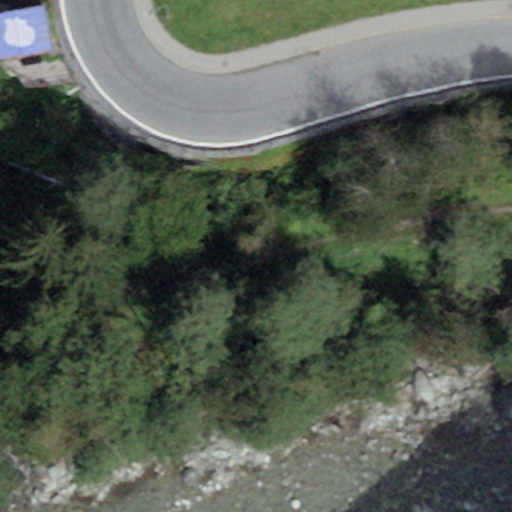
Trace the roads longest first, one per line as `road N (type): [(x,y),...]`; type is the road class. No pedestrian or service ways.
road 1 (track): [(0,301),(511,211)]
road 2 (secondary): [(511,50),(391,69),(262,104)]
road 3 (tertiary): [(262,104),(188,104),(150,89),(123,64),(101,0)]
